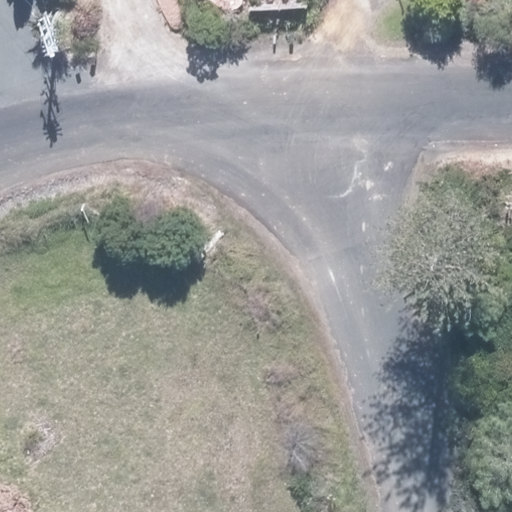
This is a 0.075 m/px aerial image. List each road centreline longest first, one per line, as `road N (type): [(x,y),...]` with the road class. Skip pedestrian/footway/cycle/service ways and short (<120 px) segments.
road 1 (residential): [(291,111),(442,511)]
road 2 (unclassified): [(291,111),(61,123),(0,149)]
road 3 (unclassified): [(511,88),(291,111)]
